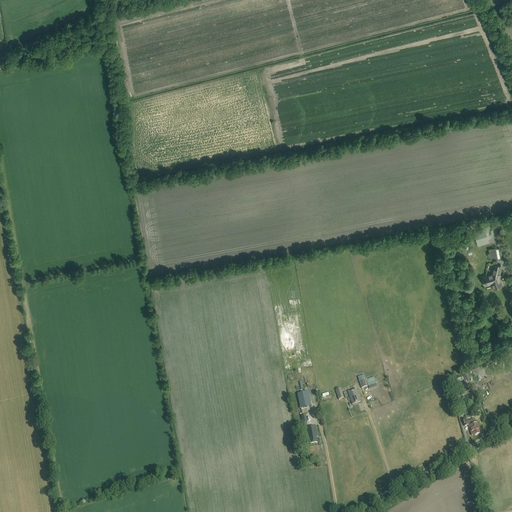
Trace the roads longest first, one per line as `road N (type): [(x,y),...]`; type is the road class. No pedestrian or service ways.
road 1 (track): [(61,511),(7,204)]
road 2 (tertiary): [(370,511),(511,426)]
